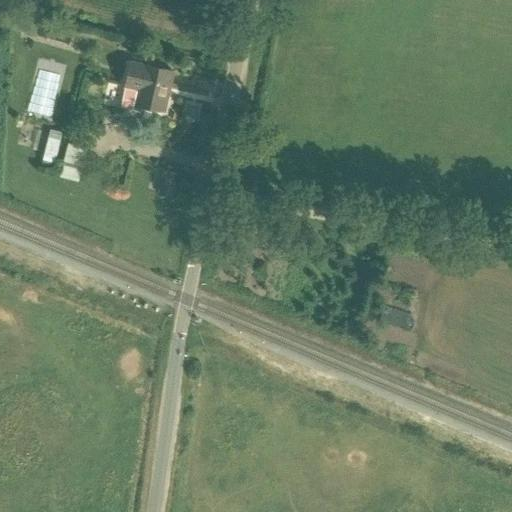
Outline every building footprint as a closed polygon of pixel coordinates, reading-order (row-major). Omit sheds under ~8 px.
[(33,34),(36,17),(13,13),(10,30),(33,34)] [(164,112),(173,72),(142,65),(127,62),(122,88),(137,91),(134,105),(164,112)] [(52,134),(48,157),(61,159),(65,136),(52,134)] [(79,146),(83,141),(81,135),(75,134),(71,139),(73,144),(79,146)] [(174,198),(179,174),(163,171),(158,194),(174,198)]
